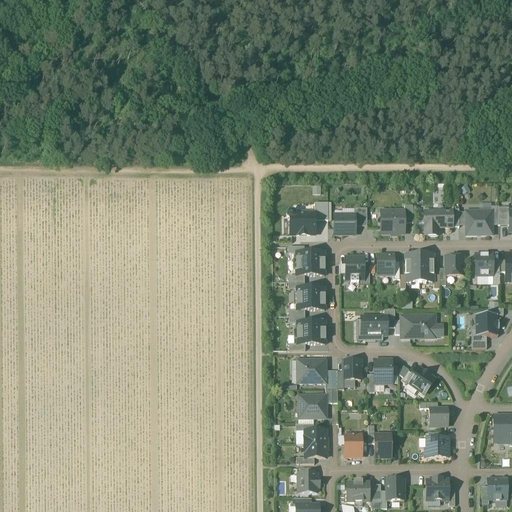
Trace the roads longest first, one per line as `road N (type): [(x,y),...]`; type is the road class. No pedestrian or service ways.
road 1 (residential): [(466,425),(453,385),(431,363),(400,350),(335,352),(335,246),(511,244)]
road 2 (track): [(260,511),(256,166)]
road 3 (track): [(0,170),(256,166)]
road 4 (track): [(511,164),(256,166)]
road 5 (track): [(256,166),(145,14)]
road 6 (residential): [(466,472),(334,471)]
